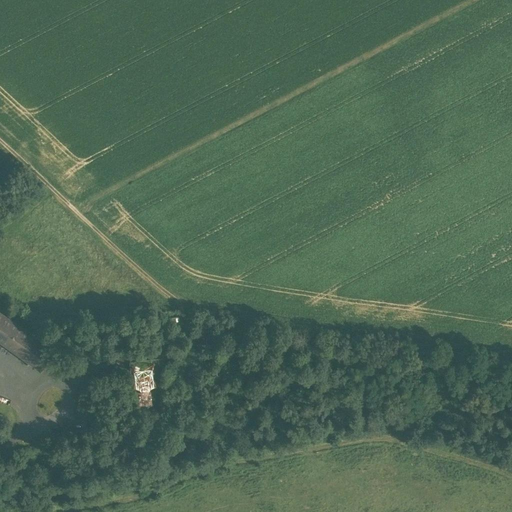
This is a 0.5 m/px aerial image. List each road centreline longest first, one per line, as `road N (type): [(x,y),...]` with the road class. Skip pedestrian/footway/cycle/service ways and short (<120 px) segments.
road 1 (track): [(511,355),(179,303),(79,212)]
road 2 (track): [(63,511),(158,493),(201,470),(386,436),(511,476)]
road 3 (track): [(477,0),(79,212)]
